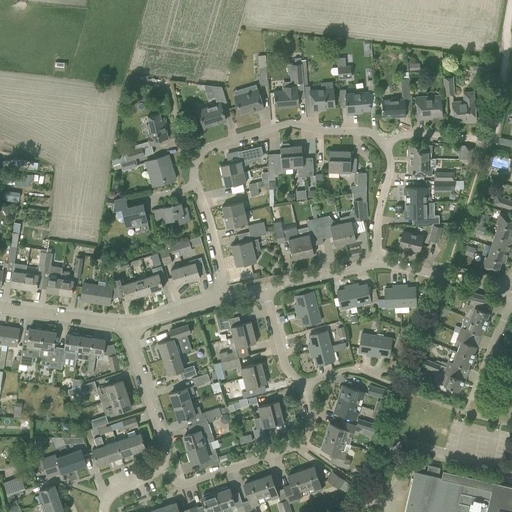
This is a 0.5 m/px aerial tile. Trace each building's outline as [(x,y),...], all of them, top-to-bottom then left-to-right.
[(257,56),(259,68),(266,67),(265,55),(257,56)] [(301,63),(300,57),(294,58),(294,64),(295,74),(292,74),(293,82),(283,83),(283,90),(273,91),(275,108),(299,106),(297,89),(297,84),(303,84),(301,63)] [(336,58),(338,80),(345,80),(345,78),(351,77),(350,65),(345,66),(344,57),(336,58)] [(472,72),(487,74),(488,67),(473,65),(472,72)] [(101,74),(101,82),(109,83),(110,74),(101,74)] [(443,78),(444,95),(454,95),(453,77),(443,78)] [(411,109),(409,84),(408,84),(408,78),(400,78),(402,98),(396,98),(396,96),(390,97),(390,99),(381,99),(382,117),(398,115),(399,117),(406,117),(405,110),(411,109)] [(310,91),(311,104),(311,111),(322,110),(322,107),(334,106),(333,87),(332,87),(332,81),(321,83),(321,90),(310,91)] [(217,105),(198,110),(203,127),(225,120),(221,104),(226,102),(223,93),(222,87),(217,86),(214,86),(204,85),(205,90),(212,88),(215,97),(217,105)] [(256,111),(263,109),(257,88),(234,96),(240,114),(256,109),(256,111)] [(357,113),(357,111),(370,110),(368,91),(345,93),(347,114),(357,113)] [(452,102),(454,120),(466,119),(466,121),(476,121),(474,101),(473,92),(464,93),(464,101),(452,102)] [(416,96),(417,109),(418,119),(427,119),(427,117),(441,115),(440,103),(444,103),(443,94),(416,96)] [(148,124),(146,124),(149,135),(147,136),(148,141),(150,147),(151,146),(161,144),(160,140),(168,138),(164,122),(166,122),(165,119),(162,120),(160,113),(150,115),(146,116),(148,124)] [(148,141),(134,146),(135,148),(141,146),(144,156),(153,153),(151,146),(150,147),(148,141)] [(291,167),(290,147),(289,147),(289,145),(288,144),(282,144),(281,146),(281,147),(280,147),(281,165),(268,166),(269,179),(275,179),(275,173),(277,173),(284,172),(285,171),(285,168),(291,167)] [(409,145),(409,158),(431,158),(431,152),(432,152),(432,145),(409,145)] [(124,154),(120,155),(122,162),(122,163),(126,161),(135,158),(144,156),(141,146),(135,148),(123,151),(124,154)] [(240,161),(220,165),(223,175),(243,171),(242,166),(245,165),(244,160),(263,156),(261,146),(238,151),(240,161)] [(301,146),(290,147),(291,167),(298,167),(299,176),(313,175),(312,171),(313,171),(312,157),(302,158),(301,146)] [(461,159),(469,162),(473,148),(465,146),(461,159)] [(328,171),(338,172),(339,151),(329,151),(328,171)] [(339,151),(338,172),(355,172),(356,161),(350,161),(351,151),(339,151)] [(145,162),(153,186),(176,179),(168,155),(145,162)] [(122,162),(120,163),(121,168),(122,170),(137,166),(135,158),(126,161),(122,163),(122,162)] [(431,158),(409,158),(408,172),(420,173),(420,174),(431,175),(432,167),(435,167),(435,158),(431,158)] [(243,171),(223,175),(225,187),(235,184),(246,182),(243,171)] [(351,192),(353,192),(366,190),(366,172),(358,172),(357,185),(350,186),(351,192)] [(433,172),(433,180),(453,180),(453,173),(433,172)] [(0,173),(0,182),(14,183),(15,174),(0,173)] [(453,180),(433,180),(433,189),(453,189),(453,180)] [(250,190),(257,188),(261,187),(260,181),(248,184),(250,190)] [(429,187),(404,188),(404,194),(406,194),(406,203),(427,202),(426,195),(429,195),(429,187)] [(339,217),(340,223),(345,243),(356,241),(351,220),(355,220),(363,219),(362,202),(366,201),(366,190),(353,192),(353,200),(353,208),(352,209),(349,214),(349,215),(339,217)] [(6,191),(4,200),(17,202),(18,193),(6,191)] [(493,203),(502,206),(511,209),(511,201),(495,196),(493,203)] [(121,222),(122,222),(124,222),(125,227),(147,223),(143,206),(143,205),(143,204),(142,204),(141,204),(140,204),(131,206),(131,205),(130,205),(129,205),(129,206),(128,207),(125,197),(114,200),(113,206),(114,210),(115,209),(117,219),(118,220),(119,221),(121,222)] [(222,206),(224,217),(245,212),(242,201),(222,206)] [(407,211),(405,211),(405,218),(420,217),(420,224),(439,223),(439,215),(434,215),(429,215),(429,209),(427,209),(427,202),(406,203),(407,211)] [(165,222),(174,220),(174,218),(177,217),(179,224),(190,221),(187,207),(182,208),(181,203),(158,208),(160,219),(164,218),(165,222)] [(245,212),(224,217),(227,227),(247,223),(245,212)] [(495,223),(497,224),(511,228),(511,226),(511,216),(498,212),(495,223)] [(328,215),(316,218),(319,228),(330,225),(334,246),(345,243),(340,223),(336,224),(328,215)] [(297,230),(303,257),(314,254),(309,234),(320,232),(319,228),(316,218),(306,220),(307,227),(297,229),(297,230)] [(247,225),(249,232),(265,228),(263,221),(247,225)] [(285,240),(283,233),(282,229),(280,221),(273,223),(277,243),(285,242),(285,240)] [(8,260),(14,261),(18,233),(20,223),(13,222),(12,232),(13,232),(10,247),(8,260)] [(497,224),(494,235),(511,240),(511,238),(511,228),(497,224)] [(430,239),(438,241),(441,228),(433,226),(430,239)] [(265,228),(249,232),(250,238),(266,234),(265,228)] [(303,257),(297,230),(286,232),(292,259),(303,257)] [(399,247),(418,252),(422,236),(403,231),(399,247)] [(494,235),(490,246),(508,251),(511,240),(494,235)] [(231,245),(233,256),(254,251),(260,249),(257,239),(231,245)] [(188,240),(176,244),(178,251),(180,257),(192,253),(188,240)] [(176,244),(164,247),(159,248),(164,265),(172,263),(169,254),(178,251),(176,244)] [(490,246),(486,257),(501,261),(504,262),(508,251),(490,246)] [(39,271),(44,272),(47,250),(41,249),(38,266),(37,271),(39,271)] [(46,292),(59,293),(62,270),(62,267),(51,265),(52,253),(51,253),(51,249),(48,249),(47,250),(44,272),(43,276),(48,277),(46,292)] [(254,251),(233,256),(236,266),(256,262),(254,251)] [(150,255),(154,266),(160,264),(157,253),(150,255)] [(73,275),(80,276),(83,255),(77,254),(77,257),(76,257),(73,275)] [(501,261),(486,257),(485,256),(482,267),(498,272),(501,261)] [(100,268),(108,269),(110,261),(102,259),(100,268)] [(195,262),(183,266),(187,281),(200,277),(195,262)] [(23,288),(26,272),(27,265),(14,263),(11,286),(23,288)] [(26,272),(23,288),(36,290),(39,271),(37,271),(38,266),(33,265),(32,273),(26,272)] [(187,281),(183,266),(171,270),(175,285),(187,281)] [(153,274),(146,276),(150,292),(163,288),(156,267),(152,269),(153,274)] [(62,270),(59,293),(71,295),(73,279),(68,278),(69,271),(62,270)] [(146,276),(134,280),(138,296),(150,292),(146,276)] [(126,299),(138,296),(134,280),(124,283),(122,277),(114,280),(117,288),(119,296),(125,295),(126,299)] [(80,301),(95,303),(98,284),(83,282),(80,301)] [(358,283),(351,285),(356,306),(371,302),(367,284),(358,286),(358,283)] [(98,284),(95,303),(109,305),(110,299),(111,295),(112,287),(98,284)] [(356,306),(351,285),(344,286),(345,289),(337,291),(341,309),(356,306)] [(400,306),(399,285),(392,286),(393,288),(384,289),(385,307),(400,306)] [(406,285),(399,285),(400,306),(416,306),(415,287),(407,287),(406,285)] [(111,295),(110,299),(119,296),(117,288),(112,287),(111,295)] [(294,304),(296,311),(317,306),(313,291),(295,296),(297,304),(294,304)] [(466,311),(464,316),(488,325),(489,321),(487,320),(489,313),(481,310),(484,303),(485,303),(487,296),(471,292),(469,299),(471,300),(469,305),(466,304),(464,310),(466,311)] [(317,306),(296,311),(298,318),(300,317),(302,325),(320,321),(317,306)] [(231,330),(232,337),(253,332),(250,321),(230,327),(226,315),(217,317),(221,329),(227,328),(228,331),(231,330)] [(463,323),(458,333),(470,338),(473,332),(481,335),(483,329),(486,330),(488,325),(464,316),(462,322),(463,323)] [(158,344),(163,359),(179,354),(176,345),(178,345),(176,338),(190,333),(187,324),(169,330),(172,339),(158,344)] [(19,328),(4,326),(2,344),(17,347),(19,328)] [(345,336),(343,326),(337,328),(339,337),(345,336)] [(20,360),(19,360),(19,364),(32,366),(34,347),(40,348),(42,331),(41,330),(40,329),(37,328),(36,330),(30,329),(28,342),(23,342),(20,360)] [(44,331),(42,331),(40,348),(39,359),(50,361),(50,363),(57,364),(59,351),(58,351),(58,347),(58,348),(54,348),(56,333),(49,332),(49,330),(45,329),(44,331)] [(396,344),(403,346),(406,331),(400,330),(396,344)] [(308,344),(310,351),(331,345),(327,331),(309,335),(311,343),(308,344)] [(219,353),(221,361),(221,362),(238,357),(236,348),(256,343),(253,332),(232,337),(234,344),(231,344),(233,352),(227,353),(226,351),(219,353)] [(64,352),(59,351),(57,364),(62,365),(64,356),(76,358),(79,336),(79,334),(72,333),(72,335),(66,334),(64,352)] [(366,356),(373,357),(376,336),(361,333),(358,352),(367,353),(366,356)] [(461,341),(457,352),(474,359),(476,354),(474,353),(476,347),(468,343),(470,338),(458,333),(456,339),(461,341)] [(85,337),(79,336),(76,358),(82,359),(83,356),(89,357),(92,338),(92,336),(85,335),(85,337)] [(376,336),(373,357),(380,358),(380,355),(389,356),(392,338),(376,336)] [(105,340),(92,338),(89,357),(87,371),(93,372),(96,353),(102,354),(105,340)] [(344,342),(338,344),(339,350),(346,348),(344,342)] [(331,345),(310,351),(312,358),(314,357),(316,365),(334,360),(332,351),(334,351),(332,345),(331,345)] [(448,360),(446,366),(457,371),(459,365),(468,369),(470,362),(473,363),(474,359),(457,352),(453,362),(448,360)] [(179,354),(163,359),(168,374),(179,371),(182,379),(196,374),(193,365),(184,368),(179,354)] [(108,356),(111,371),(119,369),(116,355),(108,356)] [(241,371),(243,378),(263,373),(261,362),(241,367),(238,357),(221,362),(221,361),(220,362),(222,370),(237,366),(238,372),(241,371)] [(457,371),(446,366),(445,367),(424,358),(421,366),(437,372),(437,371),(441,375),(438,383),(443,385),(445,388),(448,387),(459,392),(461,385),(464,386),(466,381),(455,377),(457,371)] [(13,373),(17,373),(18,373),(18,370),(19,364),(19,360),(12,359),(11,368),(11,369),(11,371),(13,371),(13,373)] [(220,362),(213,364),(218,380),(224,378),(222,370),(220,362)] [(192,378),(194,385),(210,380),(207,373),(192,378)] [(263,373),(243,378),(245,389),(266,383),(263,373)] [(73,379),(71,388),(80,385),(81,380),(73,379)] [(98,394),(101,402),(127,394),(122,380),(99,388),(101,394),(98,394)] [(71,388),(68,390),(71,400),(81,397),(82,394),(82,393),(96,388),(94,381),(80,385),(71,388)] [(342,385),(338,398),(357,404),(359,398),(363,399),(365,393),(342,385)] [(170,394),(174,407),(192,402),(189,394),(194,393),(192,386),(170,394)] [(368,394),(386,398),(388,390),(370,386),(368,394)] [(237,394),(239,401),(246,399),(248,399),(256,397),(254,390),(237,394)] [(127,394),(101,402),(103,410),(106,409),(108,415),(131,407),(127,394)] [(357,404),(338,398),(334,411),(356,419),(358,413),(355,411),(357,404)] [(257,406),(260,417),(281,412),(278,401),(257,406)] [(192,402),(174,407),(179,421),(201,414),(199,406),(194,408),(192,402)] [(226,406),(227,408),(229,412),(235,409),(233,403),(226,406)] [(203,412),(206,420),(207,420),(207,419),(229,412),(227,408),(220,410),(219,407),(203,412)] [(281,412),(260,417),(262,427),(254,429),(257,442),(267,440),(264,427),(283,422),(281,412)] [(90,420),(93,428),(108,423),(105,415),(90,420)] [(135,417),(122,421),(124,426),(124,429),(137,424),(135,417)] [(359,419),(356,426),(359,426),(374,431),(376,425),(359,419)] [(184,436),(188,449),(203,444),(209,442),(210,442),(207,434),(211,433),(207,420),(206,420),(188,426),(190,434),(184,436)] [(122,421),(110,425),(112,430),(124,426),(122,421)] [(329,424),(325,436),(343,442),(345,437),(351,439),(353,432),(357,434),(359,426),(356,426),(344,422),(342,428),(329,424)] [(112,430),(110,425),(98,429),(100,434),(112,430)] [(140,433),(128,437),(128,438),(133,452),(133,453),(145,448),(140,433)] [(250,434),(238,437),(240,444),(252,441),(250,434)] [(109,461),(104,445),(101,436),(94,438),(97,448),(92,450),(97,465),(109,461)] [(343,442),(325,436),(321,449),(330,452),(329,454),(333,455),(330,462),(347,468),(350,460),(344,459),(346,452),(349,452),(351,445),(343,442)] [(128,437),(116,441),(121,457),(133,453),(133,452),(128,438),(128,437)] [(116,441),(104,445),(109,461),(121,457),(116,441)] [(203,444),(188,449),(187,449),(191,463),(197,461),(200,468),(219,462),(215,448),(212,449),(209,442),(203,444)] [(81,449),(68,453),(74,469),(86,465),(81,449)] [(74,469),(68,453),(51,459),(50,456),(42,460),(47,476),(61,471),(62,473),(74,469)] [(415,468),(424,471),(426,464),(416,462),(415,468)] [(428,465),(427,471),(438,474),(440,468),(428,465)] [(314,466),(301,471),(309,494),(322,490),(314,466)] [(511,511),(511,485),(443,469),(441,477),(414,470),(404,511),(511,511)] [(283,488),(287,499),(287,498),(289,504),(297,501),(296,498),(309,494),(301,471),(288,475),(291,485),(283,488)] [(339,488),(345,491),(349,484),(344,481),(344,480),(333,472),(327,480),(339,488)] [(270,475),(257,479),(264,501),(271,499),(271,500),(278,498),(270,475)] [(2,482),(5,496),(12,494),(25,489),(20,476),(2,482)] [(264,501),(257,479),(244,484),(252,507),(259,504),(258,503),(264,501)] [(38,491),(43,503),(59,497),(54,485),(38,491)] [(220,492),(215,493),(221,511),(228,511),(227,507),(234,505),(229,489),(228,489),(227,487),(219,489),(220,492)] [(221,511),(215,493),(211,495),(210,492),(202,495),(203,497),(202,498),(206,511),(212,511),(214,511),(221,511)] [(43,503),(45,511),(53,511),(63,508),(59,497),(43,503)] [(287,498),(287,499),(277,503),(279,511),(291,511),(289,504),(287,498)] [(10,501),(15,511),(18,511),(21,510),(15,499),(10,501)] [(179,511),(176,502),(164,507),(165,511),(179,511)] [(235,504),(237,511),(244,511),(241,502),(235,504)]
